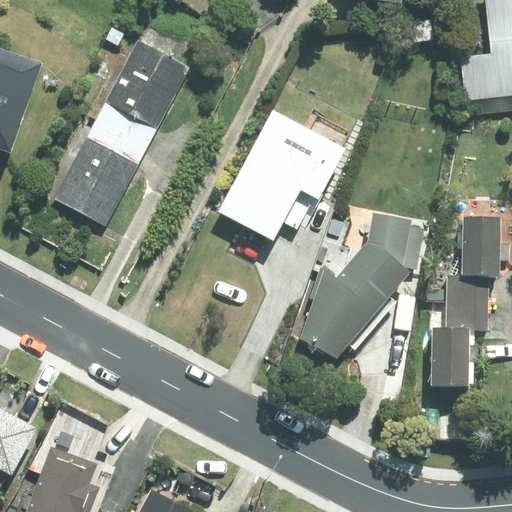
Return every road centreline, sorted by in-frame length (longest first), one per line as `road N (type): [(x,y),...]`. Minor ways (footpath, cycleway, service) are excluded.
road 1 (tertiary): [(0,295),(387,494),(456,508),(511,505)]
road 2 (unknown): [(102,348),(292,0)]
